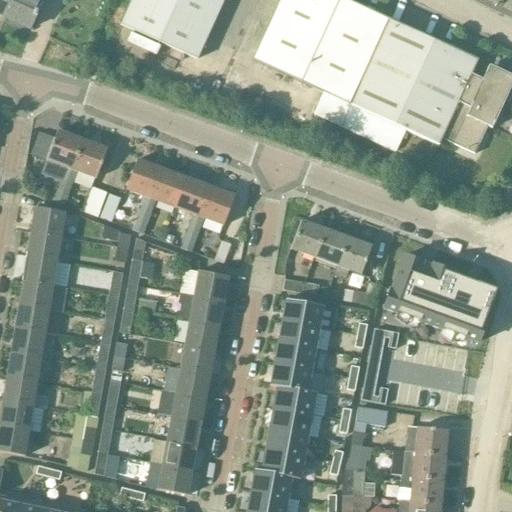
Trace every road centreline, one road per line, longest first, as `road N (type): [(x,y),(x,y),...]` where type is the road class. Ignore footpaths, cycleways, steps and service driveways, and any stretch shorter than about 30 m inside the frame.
road 1 (residential): [(280,164),(213,511)]
road 2 (residential): [(24,80),(90,95),(280,164)]
road 3 (residential): [(280,164),(511,252)]
road 4 (residential): [(474,511),(511,327)]
road 5 (residential): [(0,231),(24,80)]
